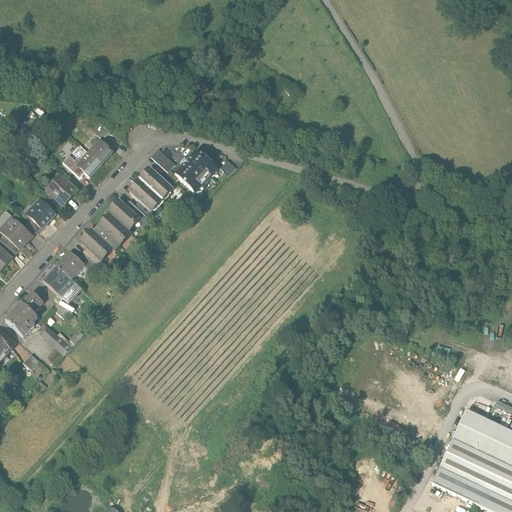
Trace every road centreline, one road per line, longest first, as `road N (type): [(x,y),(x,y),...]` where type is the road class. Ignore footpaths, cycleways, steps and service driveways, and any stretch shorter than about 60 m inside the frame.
road 1 (unclassified): [(248,157),(394,198),(416,189),(416,162),(325,0)]
road 2 (residential): [(0,307),(142,139),(181,139),(248,157)]
